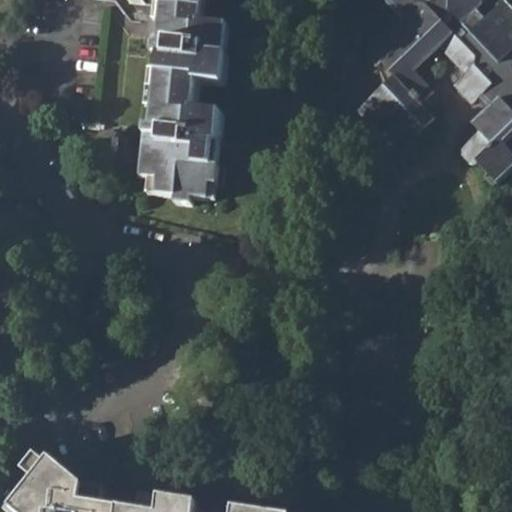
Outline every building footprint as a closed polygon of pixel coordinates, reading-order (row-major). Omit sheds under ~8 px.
[(175,208),(194,210),(195,202),(211,203),(213,186),(221,186),(223,171),(218,171),(224,114),(197,111),(200,87),(225,89),(228,27),(203,26),(206,1),(233,3),(233,0),(166,0),(162,43),(158,43),(155,60),(161,61),(154,131),(147,130),(142,179),(159,181),(157,198),(176,201),(175,208)] [(381,0),(389,8),(397,2),(407,14),(395,25),(392,22),(366,46),(367,63),(375,71),(381,66),(394,80),(388,85),(383,90),(357,113),(397,157),(435,121),(420,104),(433,93),(415,73),(438,52),(464,79),(451,91),(470,110),(475,105),(479,101),(489,112),(484,116),(471,129),(479,138),(461,156),(459,162),(467,172),(472,172),(475,167),(496,190),(511,174),(511,12),(506,6),(486,26),(476,16),(483,8),(483,0),(381,0)] [(397,19),(392,22),(395,25),(407,14),(397,2),(389,8),(397,19)] [(394,80),(381,66),(375,71),(383,90),(388,85),(394,80)] [(475,105),(484,116),(489,112),(479,101),(475,105)] [(70,274),(63,314),(101,321),(107,278),(75,272),(70,274)] [(0,375),(7,349),(0,346),(0,304),(10,301),(0,273),(0,375)] [(238,511),(88,489),(57,462),(18,511),(238,511)]
